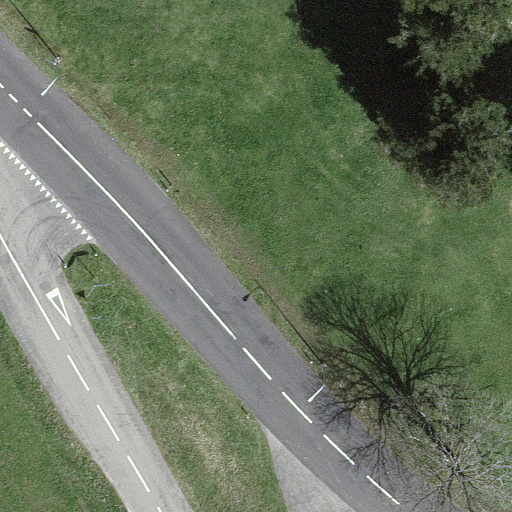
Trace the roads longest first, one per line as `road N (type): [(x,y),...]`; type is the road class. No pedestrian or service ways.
road 1 (secondary): [(409,511),(307,418),(28,113)]
road 2 (secondary): [(159,511),(0,235)]
